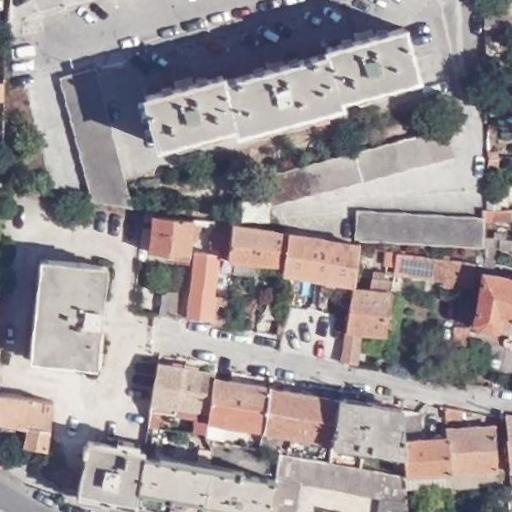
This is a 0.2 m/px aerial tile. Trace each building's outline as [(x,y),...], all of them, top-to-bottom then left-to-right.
[(511,17),(509,0),(491,0),(482,2),(483,28),(511,23),(511,17)] [(221,75),(144,96),(158,146),(235,126),(236,132),(340,104),(338,98),(415,78),(402,28),(325,48),(326,53),(223,81),(221,75)] [(94,69),(57,79),(88,203),(129,208),(94,69)] [(445,131),(259,174),(265,203),(451,160),(445,131)] [(264,200),(240,201),(241,221),(265,218),(264,200)] [(481,246),(482,237),(482,216),(356,209),(354,238),(481,246)] [(510,222),(510,210),(491,211),(491,221),(510,222)] [(191,222),(152,218),(148,253),(188,258),(191,222)] [(283,267),(288,233),(211,221),(208,248),(218,249),(217,255),(217,260),(283,267)] [(352,285),(359,244),(288,233),(283,267),(283,274),(352,285)] [(495,266),(496,239),(482,237),(481,246),(480,263),(495,266)] [(208,320),(212,295),(217,260),(217,255),(196,252),(186,318),(208,320)] [(418,256),(397,253),(395,270),(416,273),(418,256)] [(37,362),(46,259),(37,258),(30,361),(37,362)] [(93,298),(96,265),(46,259),(37,362),(86,367),(90,334),(93,298)] [(106,265),(96,265),(93,298),(102,299),(106,265)] [(511,280),(482,274),(472,324),(476,330),(492,332),(499,329),(511,331),(511,280)] [(340,362),(354,364),(359,331),(383,334),(392,282),(373,278),(370,291),(352,288),(345,327),(340,362)] [(159,316),(174,317),(177,294),(163,292),(159,316)] [(208,326),(224,327),(229,299),(212,295),(208,320),(208,326)] [(102,299),(93,298),(90,334),(99,335),(102,335),(105,300),(102,299)] [(277,351),(295,354),(301,320),(282,317),(279,338),(277,351)] [(324,359),(340,362),(345,327),(330,324),(324,359)] [(99,335),(90,334),(86,367),(96,368),(99,335)] [(213,373),(156,364),(149,401),(175,405),(208,411),(213,378),(213,373)] [(213,378),(208,411),(206,422),(261,432),(269,388),(213,378)] [(261,432),(330,444),(337,400),(269,388),(261,432)] [(50,400),(0,393),(0,423),(25,427),(24,446),(42,450),(46,429),(50,400)] [(330,444),(405,456),(404,411),(337,400),(330,444)] [(175,405),(149,401),(148,411),(159,413),(173,415),(175,405)] [(193,418),(192,424),(206,426),(206,422),(208,411),(175,405),(173,415),(193,418)] [(446,406),(446,417),(462,419),(463,409),(446,406)] [(146,424),(156,425),(159,413),(148,411),(146,424)] [(405,475),(449,473),(447,438),(418,438),(416,414),(404,411),(405,456),(405,475)] [(192,424),(191,431),(208,434),(206,426),(192,424)] [(447,438),(449,473),(496,471),(494,427),(446,428),(447,438)] [(57,453),(46,429),(42,450),(43,451),(57,453)] [(75,491),(133,502),(141,454),(141,450),(128,449),(129,441),(114,439),(113,445),(85,440),(80,471),(75,491)] [(376,511),(406,511),(405,475),(327,462),(277,453),(272,478),(266,511),(292,511),(298,483),(379,498),(376,511)] [(189,511),(266,511),(272,478),(141,454),(133,502),(189,511)]
